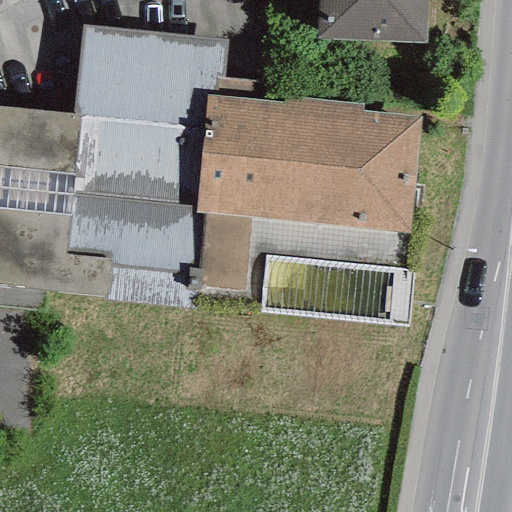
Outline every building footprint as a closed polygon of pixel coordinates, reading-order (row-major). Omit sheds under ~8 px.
[(317,0),(316,39),(423,44),(425,0),(317,0)] [(82,27),(73,118),(60,252),(113,257),(109,300),(190,308),(191,292),(199,292),(200,286),(207,216),(193,215),(205,97),(221,98),(226,41),(82,27)] [(221,98),(205,97),(193,215),(207,216),(249,220),(409,234),(420,117),(362,112),(363,104),(283,97),(282,104),(221,98)] [(0,287),(109,300),(113,257),(60,252),(73,118),(0,109),(0,287)] [(242,291),(249,220),(207,216),(200,286),(242,291)]
